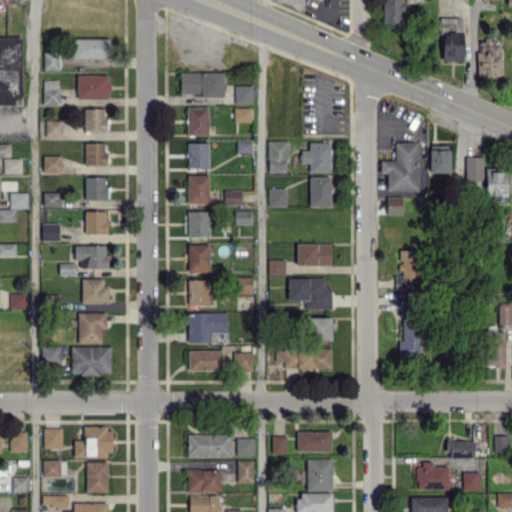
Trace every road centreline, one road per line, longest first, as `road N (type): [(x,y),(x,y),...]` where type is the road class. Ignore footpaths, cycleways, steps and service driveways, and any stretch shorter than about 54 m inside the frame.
road 1 (residential): [(144,0),(146,511)]
road 2 (residential): [(511,401),(0,401)]
road 3 (residential): [(363,65),(370,511)]
road 4 (secondary): [(317,46),(511,128)]
road 5 (secondary): [(206,0),(317,46)]
